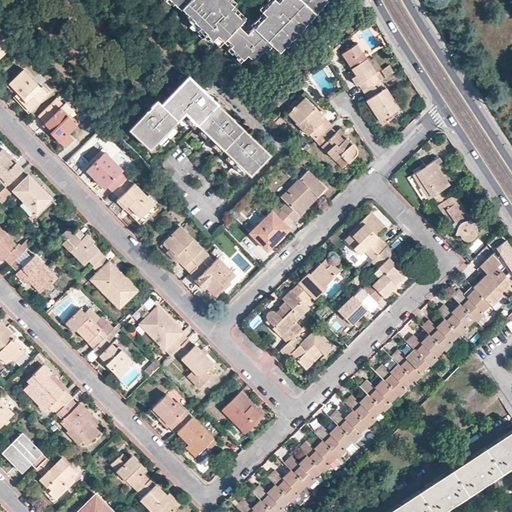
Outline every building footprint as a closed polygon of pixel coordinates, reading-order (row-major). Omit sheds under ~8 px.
[(165,0),(167,2),(168,0),(171,0),(183,11),(184,10),(193,0),(165,0)] [(193,0),(184,10),(196,21),(193,23),(207,36),(209,34),(215,39),(220,35),(226,40),(228,38),(242,24),(246,19),(234,7),(228,14),(222,8),(229,0),(228,0),(193,0)] [(232,0),(229,0),(222,8),(228,14),(234,7),(237,5),(232,0)] [(269,14),(257,27),(275,45),(282,52),(294,39),(297,41),(309,29),(307,26),(331,0),(282,0),(282,1),(286,5),(281,11),(272,4),(265,10),(269,14)] [(272,0),(271,2),(272,4),(281,11),(286,5),(282,1),(281,0),(272,0)] [(251,33),(242,24),(228,38),(235,44),(232,47),(245,59),(250,54),(257,60),(267,49),(269,52),(275,45),(257,27),(251,33)] [(222,45),(226,40),(220,35),(215,39),(222,45)] [(380,80),(383,78),(378,71),(375,72),(362,52),(356,56),(355,54),(346,59),(353,69),(357,76),(352,79),(354,82),(356,85),(359,83),(364,91),(380,80)] [(348,72),(352,79),(357,76),(353,69),(348,72)] [(48,94),(23,70),(9,84),(14,90),(25,101),(23,103),(30,111),(48,94)] [(236,162),(245,170),(250,175),(270,154),(254,139),(253,141),(248,137),(249,135),(239,124),(237,126),(232,122),(233,120),(213,100),(211,102),(205,97),(207,94),(189,77),(177,88),(169,97),(161,105),(156,101),(151,106),(154,108),(149,113),(145,112),(145,113),(128,130),(149,149),(156,142),(164,134),(172,126),(175,122),(184,113),(189,117),(197,124),(202,129),(210,136),(215,141),(224,149),(230,156),(236,162)] [(399,109),(380,80),(364,91),(366,95),(368,98),(367,100),(380,121),(399,109)] [(63,104),(56,97),(38,114),(45,122),(45,123),(52,131),(50,133),(54,137),(64,147),(73,139),(67,133),(76,124),(60,108),(63,104)] [(316,140),(330,126),(323,119),(322,120),(321,119),(320,118),(322,115),(305,98),(288,114),(307,134),(309,133),(316,140)] [(193,128),(197,124),(189,117),(185,120),(193,128)] [(282,120),(277,125),(281,129),(286,124),(282,120)] [(42,125),(50,133),(52,131),(45,123),(42,125)] [(175,129),(172,126),(164,134),(167,137),(175,129)] [(336,132),(330,126),(316,140),(335,159),(340,154),(348,162),(356,154),(356,153),(356,152),(356,150),(356,149),(356,147),(355,146),(354,145),(354,144),(353,143),(352,142),(346,137),(344,139),(341,136),(343,133),(344,133),(339,128),(336,132)] [(167,137),(164,134),(156,142),(160,146),(167,137)] [(220,153),(224,149),(215,141),(212,145),(220,153)] [(21,172),(22,170),(6,153),(2,149),(0,150),(0,177),(7,185),(9,182),(21,172)] [(106,185),(112,191),(126,178),(120,172),(121,170),(104,153),(86,170),(97,180),(104,187),(106,185)] [(343,167),(348,162),(340,154),(335,159),(343,167)] [(233,166),(236,162),(230,156),(226,159),(233,166)] [(433,194),(439,203),(451,195),(446,186),(450,184),(434,160),(419,169),(413,173),(428,197),(433,194)] [(241,173),(245,170),(236,162),(233,166),(241,173)] [(282,210),(292,220),(311,201),(325,188),(308,171),(281,196),(286,202),(280,208),(282,210)] [(21,172),(9,182),(15,187),(13,190),(36,214),(51,199),(45,193),(27,175),(25,177),(21,172)] [(423,201),(428,197),(413,173),(408,177),(423,201)] [(126,178),(112,191),(118,197),(116,200),(121,205),(125,209),(128,206),(140,218),(156,202),(148,194),(146,196),(133,183),(132,184),(126,178)] [(439,203),(438,204),(446,216),(451,216),(454,220),(458,226),(455,231),(454,235),(459,235),(465,240),(473,238),(477,232),(475,225),(473,222),(468,222),(467,215),(469,214),(455,192),(451,195),(439,203)] [(286,227),(292,220),(282,210),(275,215),(271,211),(249,232),(266,250),(272,244),(288,228),(286,227)] [(369,211),(367,214),(381,228),(384,226),(369,211)] [(368,246),(377,255),(386,245),(375,234),(381,228),(367,214),(359,222),(361,226),(353,235),(351,233),(345,239),(359,254),(361,252),(368,246)] [(446,216),(455,231),(458,226),(451,216),(446,216)] [(350,232),(351,233),(353,235),(361,226),(359,222),(353,228),(350,232)] [(178,260),(190,271),(201,260),(208,253),(181,226),(160,245),(166,251),(176,261),(178,260)] [(94,265),(103,256),(91,243),(93,241),(85,233),(83,235),(80,232),(77,229),(74,232),(69,227),(61,234),(66,239),(62,243),(69,251),(70,250),(84,264),(88,260),(94,265)] [(16,258),(25,250),(18,243),(16,245),(0,228),(0,256),(2,258),(3,257),(10,264),(16,258)] [(494,252),(492,254),(500,263),(497,266),(511,280),(511,279),(511,250),(506,241),(499,233),(486,245),(494,252)] [(377,278),(370,284),(381,295),(383,297),(390,290),(386,287),(391,282),(395,285),(403,276),(392,265),(394,263),(389,257),(393,253),(386,245),(377,255),(370,261),(377,267),(372,272),(377,278)] [(361,252),(370,261),(377,255),(368,246),(361,252)] [(475,289),(488,302),(499,292),(500,294),(505,299),(511,292),(511,288),(509,286),(507,284),(511,280),(497,266),(500,263),(492,254),(480,266),(486,272),(481,277),(472,286),(475,289)] [(23,265),(16,258),(10,264),(17,271),(16,272),(23,279),(25,281),(29,278),(42,292),(45,288),(47,290),(50,290),(52,290),(54,288),(55,287),(55,285),(55,284),(54,282),(53,281),(56,277),(51,272),(34,255),(23,265)] [(121,274),(103,256),(94,265),(92,267),(97,272),(90,279),(93,282),(118,308),(136,290),(121,274)] [(201,260),(190,271),(196,278),(194,279),(200,285),(203,288),(205,286),(213,294),(235,274),(218,256),(207,267),(201,260)] [(292,290),(302,300),(308,293),(314,298),(325,286),(325,284),(338,271),(329,262),(324,268),(319,263),(311,271),(313,273),(311,276),(308,274),(307,273),(298,282),(299,283),(292,290)] [(370,284),(368,282),(362,288),(361,287),(337,310),(350,324),(362,313),(366,309),(368,311),(377,303),(374,301),(381,295),(370,284)] [(393,287),(395,285),(391,282),(386,287),(390,290),(393,287)] [(481,309),(488,302),(475,289),(467,297),(459,289),(456,292),(452,296),(460,303),(474,317),(475,319),(483,311),(481,309)] [(280,335),(287,342),(295,334),(301,329),(294,321),(308,306),(302,300),(292,290),(287,295),(282,300),(285,302),(279,307),(281,309),(277,312),(274,310),(273,309),(272,309),(270,309),(269,310),(268,311),(267,312),(266,313),(266,315),(265,316),(265,317),(266,318),(267,319),(272,325),(270,328),(279,336),(280,335)] [(488,303),(490,304),(500,294),(499,292),(488,302),(488,303)] [(466,325),(474,317),(460,303),(452,312),(444,304),(441,307),(437,311),(445,319),(458,333),(460,334),(467,326),(466,325)] [(139,324),(170,355),(174,350),(187,338),(181,333),(182,332),(167,316),(157,306),(139,324)] [(80,333),(94,348),(104,337),(107,335),(114,328),(102,316),(100,318),(89,307),(84,312),(80,308),(65,323),(73,331),(75,329),(80,333)] [(451,340),(458,333),(445,319),(436,327),(429,319),(426,322),(422,326),(429,333),(443,347),(445,349),(453,341),(451,340)] [(0,358),(4,363),(21,347),(13,339),(13,338),(11,339),(8,336),(11,333),(0,321),(0,320),(0,358)] [(287,342),(279,350),(286,356),(290,352),(296,358),(295,360),(304,369),(313,360),(310,357),(318,349),(324,354),(332,346),(314,328),(302,340),(295,334),(287,342)] [(436,355),(443,347),(429,333),(421,342),(414,334),(410,337),(407,341),(414,348),(427,362),(429,364),(437,356),(436,355)] [(94,348),(93,349),(102,358),(107,363),(105,365),(117,377),(127,367),(126,366),(132,360),(117,346),(114,348),(104,337),(94,348)] [(187,338),(174,350),(182,357),(180,358),(191,370),(188,374),(199,385),(210,374),(205,369),(212,362),(206,356),(193,343),(192,344),(187,338)] [(24,350),(21,347),(4,363),(8,367),(24,350)] [(420,369),(427,362),(414,348),(406,357),(398,349),(395,352),(391,356),(398,364),(412,378),(414,379),(422,371),(420,369)] [(320,358),(324,354),(318,349),(310,357),(313,360),(316,362),(320,358)] [(150,376),(159,369),(154,363),(145,370),(150,376)] [(68,401),(72,397),(64,390),(62,392),(51,380),(47,375),(50,372),(42,364),(28,379),(30,381),(24,387),(45,409),(51,403),(58,410),(68,401)] [(405,385),(412,378),(398,364),(390,372),(383,364),(380,367),(375,371),(383,379),(397,393),(398,394),(406,386),(405,385)] [(54,376),(51,380),(62,392),(64,390),(66,388),(58,379),(54,376)] [(389,400),(397,393),(383,379),(375,387),(367,379),(364,383),(360,386),(368,394),(382,408),(383,409),(391,402),(389,400)] [(246,398),(239,392),(221,409),(244,432),(262,415),(246,398)] [(169,425),(176,432),(177,430),(191,416),(177,401),(175,403),(166,394),(153,406),(163,417),(161,420),(163,422),(167,427),(169,425)] [(374,415),(382,408),(368,394),(360,402),(352,394),(349,398),(345,401),(352,409),(366,423),(367,425),(376,417),(374,415)] [(0,425),(12,413),(0,400),(0,425)] [(74,407),(68,401),(58,410),(56,413),(62,419),(60,421),(69,430),(71,428),(83,440),(87,443),(101,429),(96,424),(89,417),(92,414),(80,402),(74,407)] [(150,409),(161,420),(163,417),(153,406),(150,409)] [(358,430),(366,423),(352,409),(344,417),(337,409),(333,413),(329,416),(337,424),(351,438),(352,440),(360,432),(358,430)] [(95,417),(92,414),(89,417),(96,424),(99,421),(95,417)] [(191,416),(177,430),(188,442),(198,451),(204,445),(207,448),(215,441),(191,416)] [(343,445),(351,438),(337,424),(328,432),(321,425),(317,428),(314,431),(321,439),(336,453),(337,455),(345,447),(343,445)] [(79,444),(83,440),(71,428),(69,430),(67,432),(79,444)] [(511,428),(434,479),(384,511),(437,511),(441,510),(474,489),(505,468),(511,463),(511,428)] [(36,468),(46,457),(22,432),(1,452),(11,462),(21,471),(30,462),(36,468)] [(328,460),(336,453),(321,439),(313,447),(306,440),(302,443),(298,447),(306,454),(320,468),(321,470),(329,462),(328,460)] [(198,458),(207,448),(204,445),(198,451),(188,442),(185,445),(189,449),(198,458)] [(121,453),(117,456),(124,463),(128,460),(124,457),(121,453)] [(313,476),(320,468),(306,454),(298,462),(290,455),(287,458),(283,462),(291,470),(304,483),(306,485),(314,477),(313,476)] [(54,464),(46,457),(36,468),(43,475),(39,478),(45,483),(46,485),(47,484),(51,488),(48,491),(55,497),(74,478),(69,474),(74,469),(61,456),(54,464)] [(140,488),(150,478),(144,471),(145,470),(132,456),(128,460),(124,463),(117,456),(110,463),(117,470),(116,471),(123,478),(124,477),(138,491),(140,488)] [(69,474),(74,478),(79,474),(74,469),(69,474)] [(297,491),(304,483),(291,470),(283,478),(275,470),(272,473),(268,477),(275,484),(289,499),(291,500),(299,492),(297,491)] [(165,494),(150,478),(140,488),(146,493),(141,498),(153,511),(170,511),(179,504),(173,497),(167,492),(165,494)] [(52,500),(55,497),(48,491),(51,488),(47,484),(46,485),(45,483),(40,488),(47,495),(52,500)] [(282,506),(289,499),(275,484),(267,493),(259,485),(255,489),(252,492),(260,500),(271,511),(278,511),(283,508),(282,506)] [(113,511),(95,493),(75,511),(113,511)] [(271,511),(260,500),(252,508),(244,500),(241,503),(237,507),(241,511),(271,511)]
